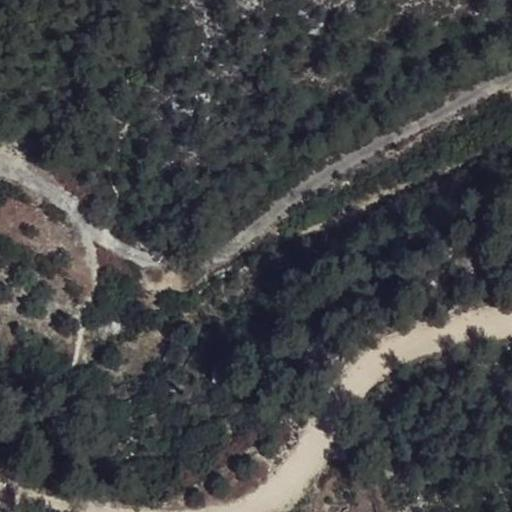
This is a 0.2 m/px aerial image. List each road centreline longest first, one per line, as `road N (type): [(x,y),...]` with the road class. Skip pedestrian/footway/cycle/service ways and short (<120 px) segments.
road 1 (track): [(511,76),(374,141),(212,249),(150,264),(60,189),(0,163)]
road 2 (track): [(252,511),(288,489),(363,364),(445,333),(511,334)]
road 3 (track): [(0,479),(35,496),(116,511)]
